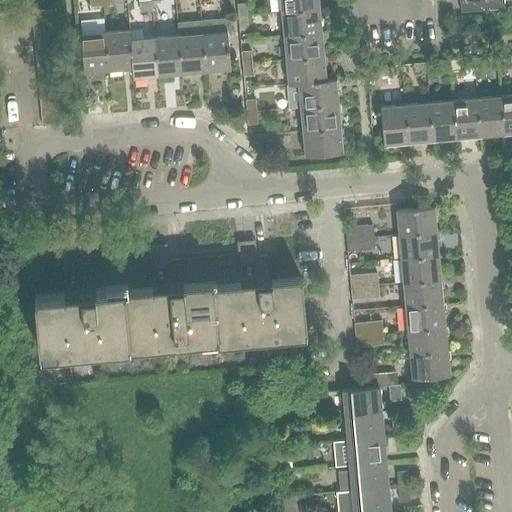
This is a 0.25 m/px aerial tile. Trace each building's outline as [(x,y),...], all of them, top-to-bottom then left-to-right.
[(278,0),(280,14),(319,11),(317,0),(278,0)] [(458,0),(460,14),(503,11),(501,0),(458,0)] [(238,18),(248,17),(247,4),(237,5),(238,18)] [(31,12),(32,23),(56,21),(55,10),(31,12)] [(280,14),(282,38),(321,34),(319,11),(280,14)] [(249,29),(248,17),(238,18),(239,30),(249,29)] [(200,23),(204,72),(229,69),(226,34),(231,33),(230,20),(200,23)] [(57,33),(56,21),(32,23),(33,35),(57,33)] [(180,35),(177,35),(181,74),(204,72),(200,23),(179,25),(180,35)] [(129,30),(104,32),(108,71),(131,69),(132,79),(133,79),(129,30)] [(133,79),(157,76),(153,38),(130,40),(129,30),(133,79)] [(83,74),(108,71),(104,32),(79,35),(83,74)] [(58,44),(57,33),(33,35),(34,46),(58,44)] [(282,38),(284,62),(323,58),(321,34),(282,38)] [(181,74),(177,35),(153,38),(157,76),(181,74)] [(59,56),(58,44),(34,46),(35,58),(59,56)] [(243,65),(253,64),(251,52),(241,53),(243,65)] [(60,67),(59,56),(35,58),(36,69),(60,67)] [(473,58),(474,68),(486,67),(485,57),(473,58)] [(287,86),(297,85),(336,81),(326,82),(323,58),(284,62),(287,86)] [(462,69),(474,68),(473,58),(461,59),(462,69)] [(439,71),(438,62),(425,63),(426,72),(439,71)] [(426,72),(425,63),(413,64),(413,74),(426,72)] [(254,77),(253,64),(243,65),(244,78),(254,77)] [(390,75),(389,66),(377,67),(377,76),(390,75)] [(61,79),(60,67),(36,69),(37,81),(61,79)] [(62,90),(61,79),(37,81),(38,92),(62,90)] [(297,85),(299,109),(338,105),(336,81),(297,85)] [(63,101),(62,90),(38,92),(39,103),(63,101)] [(511,95),(500,97),(503,136),(511,135),(511,95)] [(476,99),(479,138),(503,136),(500,97),(476,99)] [(452,101),(456,140),(479,138),(476,99),(452,101)] [(64,113),(63,101),(39,103),(40,115),(64,113)] [(247,114),(257,113),(256,101),(246,102),(247,114)] [(428,104),(432,143),(456,140),(452,101),(428,104)] [(404,106),(408,145),(432,143),(428,104),(404,106)] [(301,133),(340,129),(338,105),(299,109),(301,133)] [(404,106),(380,108),(383,147),(408,145),(404,106)] [(65,124),(64,113),(40,115),(41,126),(65,124)] [(258,125),(257,113),(247,114),(248,126),(258,125)] [(301,133),(304,158),(343,154),(340,129),(301,133)] [(269,148),(268,136),(259,137),(259,149),(269,148)] [(395,211),(397,235),(436,232),(434,207),(395,211)] [(346,240),(373,237),(372,225),(345,228),(346,240)] [(397,235),(399,259),(439,255),(436,232),(397,235)] [(374,249),(373,237),(346,240),(348,252),(374,249)] [(64,293),(34,295),(38,348),(127,340),(127,344),(215,336),(215,340),(306,331),(301,280),(270,283),(268,255),(239,257),(239,253),(151,261),(150,257),(61,265),(64,293)] [(399,259),(402,283),(441,279),(439,255),(399,259)] [(350,288),(378,285),(377,273),(349,276),(350,288)] [(402,283),(404,307),(443,303),(441,279),(402,283)] [(380,297),(378,285),(350,288),(352,300),(380,297)] [(404,307),(406,331),(446,327),(443,303),(404,307)] [(355,335),(382,333),(381,321),(354,323),(355,335)] [(448,351),(446,327),(406,331),(408,355),(448,351)] [(383,345),(382,333),(355,335),(356,347),(383,345)] [(408,355),(411,379),(450,376),(448,351),(408,355)] [(360,388),(342,389),(345,417),(381,414),(378,386),(383,386),(382,375),(359,377),(360,388)] [(390,401),(401,400),(400,385),(389,386),(390,401)] [(347,442),(383,438),(381,414),(345,417),(347,442)] [(393,436),(404,435),(403,420),(392,421),(393,436)] [(406,450),(404,435),(393,436),(395,451),(406,450)] [(349,467),(385,463),(383,438),(347,442),(349,467)] [(340,493),(352,492),(388,488),(385,463),(349,467),(350,472),(338,473),(340,493)] [(398,487),(409,486),(407,471),(396,472),(398,487)] [(410,501),(409,486),(398,487),(399,502),(410,501)] [(353,511),(389,511),(388,488),(352,492),(353,511)]
